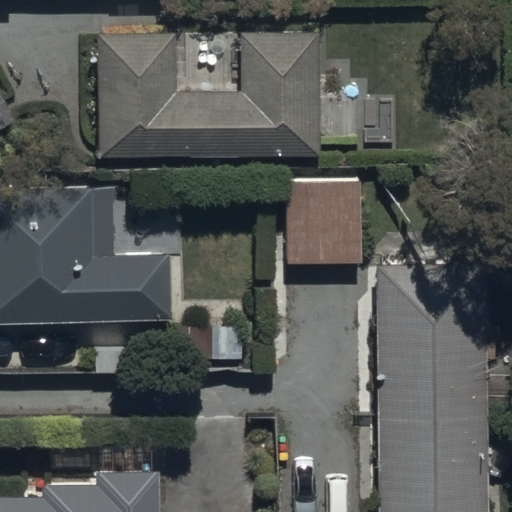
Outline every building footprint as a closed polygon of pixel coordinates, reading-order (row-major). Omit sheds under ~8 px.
[(511,9),(511,0),(500,0),(499,7),(511,9)] [(173,32),(96,34),(100,158),(319,151),(315,26),(237,28),(239,90),(175,92),(173,32)] [(0,93),(0,128),(14,121),(0,93)] [(359,264),(358,178),(285,179),(285,265),(359,264)] [(0,186),(0,319),(172,318),(171,253),(117,254),(117,186),(0,186)] [(487,511),(484,266),(377,267),(380,511),(487,511)] [(0,494),(0,511),(160,511),(160,473),(93,474),(93,481),(25,482),(25,494),(0,494)]
